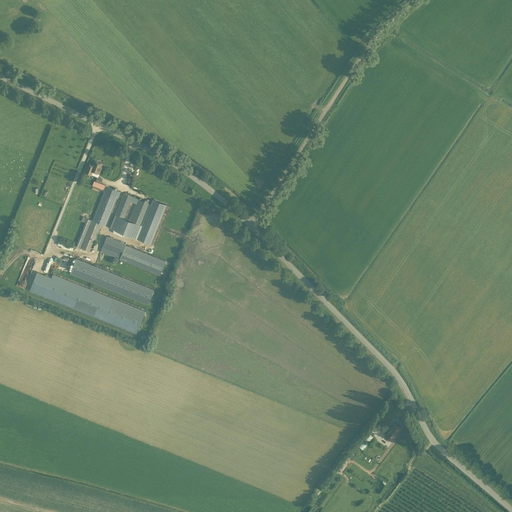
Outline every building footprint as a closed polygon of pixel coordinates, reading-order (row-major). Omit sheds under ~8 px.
[(102,163),(94,160),(92,165),(88,163),(85,172),(91,175),(93,171),(99,174),(101,169),(100,169),(102,163)] [(101,227),(102,224),(104,225),(116,197),(118,197),(120,192),(117,190),(109,187),(105,186),(103,191),(105,192),(93,221),(86,217),(84,221),(86,222),(76,245),(91,251),(101,227)] [(121,232),(137,238),(142,225),(151,204),(123,193),(115,214),(124,218),(131,201),(136,203),(129,220),(115,214),(110,227),(121,232)] [(142,225),(137,238),(151,244),(167,205),(153,199),(151,204),(142,225)] [(131,247),(126,245),(126,243),(107,236),(101,250),(120,258),(120,259),(160,275),(165,261),(131,247)] [(76,260),(71,273),(149,304),(154,290),(76,260)] [(138,330),(146,310),(54,274),(53,279),(38,273),(32,289),(138,330)] [(378,433),(379,431),(382,427),(377,423),(378,421),(375,418),(368,425),(369,426),(365,431),(367,433),(371,428),(373,426),(374,427),(372,428),(376,431),(378,433)] [(391,440),(401,428),(394,423),(385,435),(391,440)] [(367,433),(357,446),(364,451),(374,438),(367,433)]
